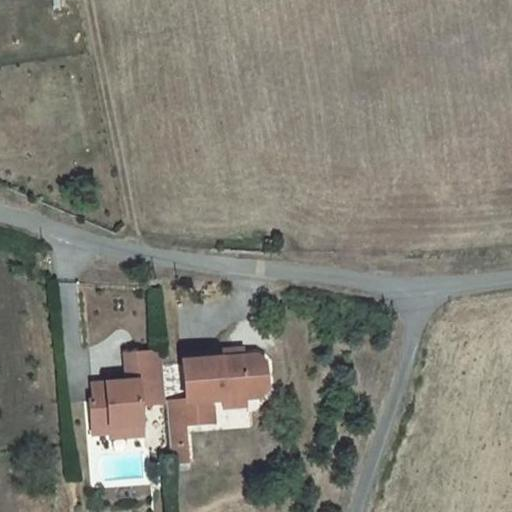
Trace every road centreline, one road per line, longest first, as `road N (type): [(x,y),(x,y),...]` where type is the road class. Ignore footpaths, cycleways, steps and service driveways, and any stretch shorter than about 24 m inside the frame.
road 1 (unclassified): [(427,290),(137,250),(0,212)]
road 2 (track): [(137,250),(90,0)]
road 3 (unclassified): [(359,511),(427,290)]
